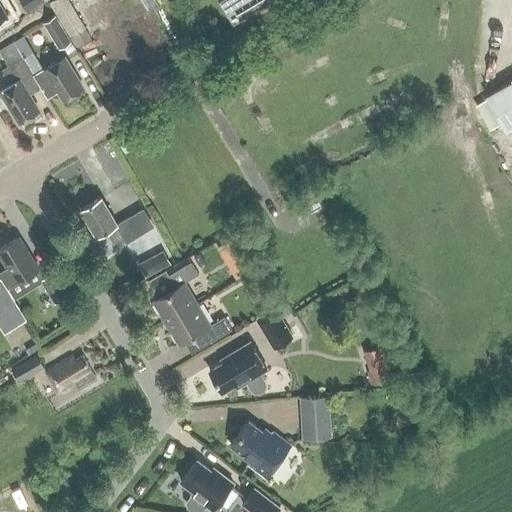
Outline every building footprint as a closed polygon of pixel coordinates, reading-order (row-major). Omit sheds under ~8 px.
[(21,0),(27,9),(41,0),(21,0)] [(92,39),(68,0),(52,0),(49,2),(76,48),(92,39)] [(220,0),(234,24),(274,0),(220,0)] [(71,41),(55,15),(44,22),(59,48),(71,41)] [(172,54),(151,20),(122,38),(143,72),(172,54)] [(33,51),(22,58),(33,75),(44,69),(33,51)] [(83,88),(64,57),(44,69),(33,75),(46,97),(47,96),(46,94),(56,88),(64,100),(83,88)] [(22,58),(10,65),(13,70),(5,75),(11,84),(0,90),(0,91),(19,122),(38,111),(28,94),(40,87),(33,75),(22,58)] [(511,79),(485,95),(506,130),(511,126),(511,79)] [(96,237),(106,231),(113,242),(122,236),(126,243),(139,234),(129,217),(117,224),(101,197),(80,210),(96,237)] [(0,275),(8,288),(38,269),(19,238),(0,249),(0,255),(7,267),(0,271),(0,275)] [(163,250),(151,256),(158,270),(170,263),(163,250)] [(200,254),(194,257),(199,266),(205,262),(200,254)] [(226,266),(234,281),(252,270),(243,256),(226,266)] [(198,274),(191,261),(169,275),(176,287),(153,301),(166,322),(197,304),(184,282),(198,274)] [(55,302),(69,294),(55,270),(41,278),(55,302)] [(261,283),(254,272),(240,280),(246,292),(261,283)] [(26,320),(13,299),(1,278),(0,278),(0,324),(5,333),(26,320)] [(210,325),(197,304),(166,322),(179,344),(202,330),(209,342),(231,329),(224,317),(210,325)] [(257,320),(273,347),(292,336),(275,309),(257,320)] [(222,392),(235,384),(237,387),(246,381),(251,389),(254,392),(259,393),(267,388),(269,384),(267,379),(263,371),(267,369),(250,342),(230,354),(232,357),(209,370),(222,392)] [(19,381),(44,367),(37,354),(12,368),(19,381)] [(58,394),(75,384),(79,391),(96,380),(90,369),(91,369),(83,356),(75,361),(72,356),(45,371),(58,394)] [(392,380),(388,365),(367,371),(371,386),(392,380)] [(329,395),(299,397),(302,439),(331,437),(329,395)] [(290,445),(273,432),(269,437),(248,421),(230,444),(251,460),(248,464),(266,477),(290,445)] [(194,491),(192,494),(192,495),(187,502),(187,506),(194,511),(200,511),(205,505),(212,510),(233,483),(220,473),(218,476),(197,460),(181,481),(194,491)] [(250,511),(277,511),(281,507),(255,486),(241,504),(250,511)]
